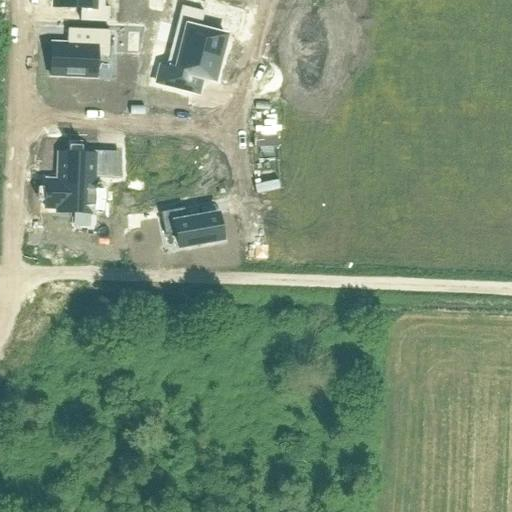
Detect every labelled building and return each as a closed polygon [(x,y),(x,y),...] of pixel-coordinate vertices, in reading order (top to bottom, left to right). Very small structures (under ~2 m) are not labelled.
[(52,0),(52,8),(79,9),(78,21),(102,22),(102,0),(52,0)] [(180,7),(170,47),(219,60),(225,37),(199,30),(203,13),(180,7)] [(51,45),(49,77),(95,79),(96,57),(108,57),(109,31),(67,30),(66,45),(51,45)] [(138,33),(127,33),(126,53),(137,54),(138,33)] [(159,69),(155,84),(183,91),(187,76),(213,83),(219,60),(170,47),(164,70),(159,69)] [(45,182),(44,209),(56,210),(56,214),(92,215),(94,156),(58,155),(57,182),(45,182)] [(164,172),(167,186),(151,189),(155,214),(159,213),(183,209),(189,208),(187,194),(212,190),(207,164),(164,172)] [(183,209),(159,213),(164,237),(175,235),(178,248),(221,241),(217,215),(185,221),(183,209)] [(239,266),(236,253),(224,256),(226,268),(239,266)]
